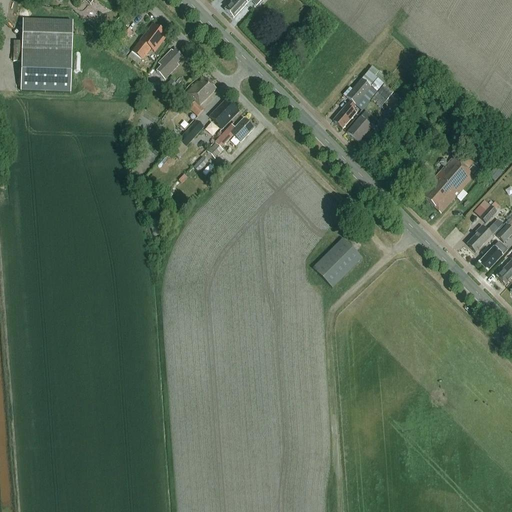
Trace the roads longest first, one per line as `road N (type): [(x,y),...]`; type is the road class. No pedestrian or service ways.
road 1 (tertiary): [(511,329),(183,0)]
road 2 (unknown): [(137,0),(225,87),(245,62)]
